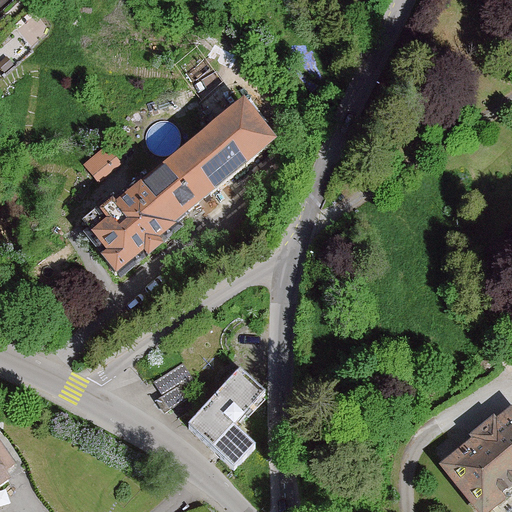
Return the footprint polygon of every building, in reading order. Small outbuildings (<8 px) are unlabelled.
[(279,137),(244,95),(117,201),(112,195),(84,219),(107,247),(99,254),(115,273),(195,207),(279,137)] [(180,366),(155,383),(163,395),(155,400),(163,413),(184,400),(176,388),(189,379),(180,366)] [(263,397),(239,375),(189,430),(217,456),(233,471),(253,449),(232,430),(263,397)] [(511,405),(440,463),(479,511),(487,511),(511,492),(511,405)] [(0,484),(10,477),(5,471),(16,463),(0,440),(0,484)]
